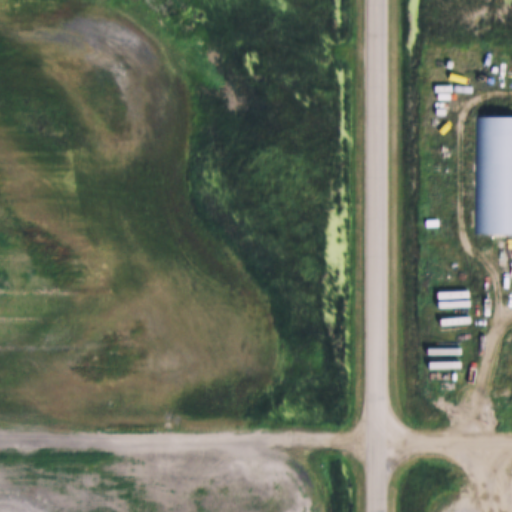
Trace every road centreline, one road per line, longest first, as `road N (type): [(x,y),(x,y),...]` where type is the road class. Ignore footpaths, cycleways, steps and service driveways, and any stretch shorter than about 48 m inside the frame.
road 1 (tertiary): [(375,511),(375,0)]
road 2 (track): [(0,443),(375,436)]
road 3 (track): [(511,86),(463,63),(454,103),(466,232),(510,272),(511,303)]
road 4 (residential): [(375,436),(511,435)]
